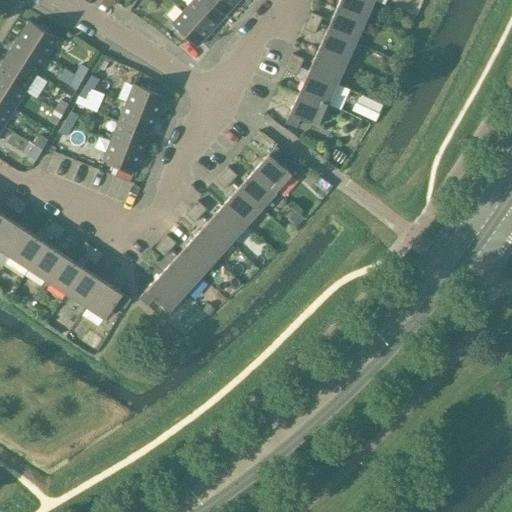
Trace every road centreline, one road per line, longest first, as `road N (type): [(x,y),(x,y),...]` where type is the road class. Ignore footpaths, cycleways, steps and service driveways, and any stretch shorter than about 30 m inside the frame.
road 1 (secondary): [(476,191),(341,355),(243,443),(142,511)]
road 2 (secondary): [(199,511),(384,357),(500,211)]
road 3 (residential): [(0,171),(123,230),(141,228),(217,91)]
road 4 (residential): [(217,91),(68,0)]
